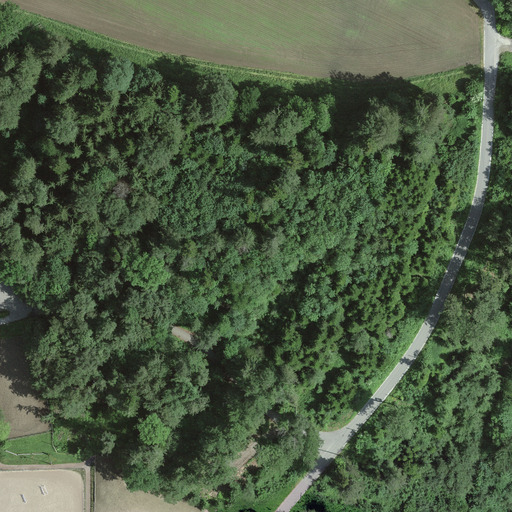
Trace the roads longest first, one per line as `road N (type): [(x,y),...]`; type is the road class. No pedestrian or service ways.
road 1 (residential): [(333,450),(427,329),(480,194),(489,0)]
road 2 (unclassified): [(333,450),(268,412),(207,351),(147,318),(73,307),(20,316)]
road 3 (track): [(511,350),(475,453),(465,511)]
road 4 (track): [(290,426),(187,493)]
